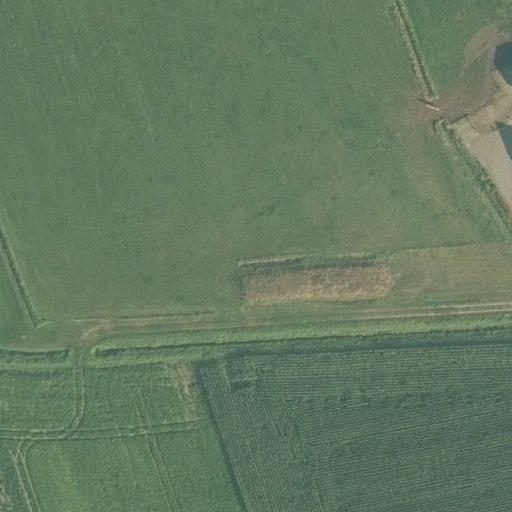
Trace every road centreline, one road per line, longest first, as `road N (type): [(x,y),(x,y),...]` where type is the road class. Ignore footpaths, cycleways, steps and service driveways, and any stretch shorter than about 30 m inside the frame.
road 1 (track): [(49,345),(511,309)]
road 2 (track): [(329,0),(427,116),(450,108),(459,120)]
